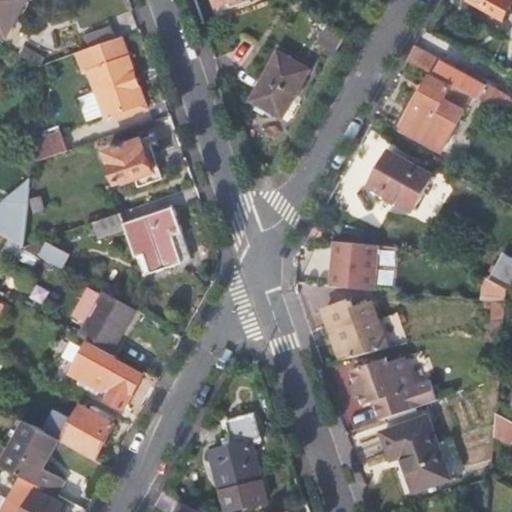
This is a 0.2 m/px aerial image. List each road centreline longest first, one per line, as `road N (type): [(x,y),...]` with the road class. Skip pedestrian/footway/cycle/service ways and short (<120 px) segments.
road 1 (residential): [(412,0),(258,267)]
road 2 (residential): [(163,0),(258,267)]
road 3 (residential): [(258,267),(120,511)]
road 4 (residential): [(258,267),(343,511)]
